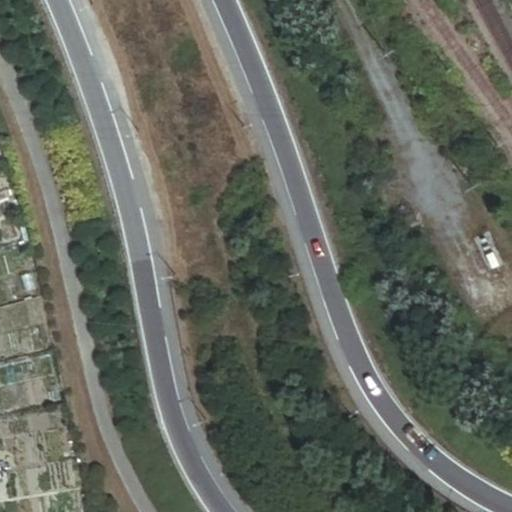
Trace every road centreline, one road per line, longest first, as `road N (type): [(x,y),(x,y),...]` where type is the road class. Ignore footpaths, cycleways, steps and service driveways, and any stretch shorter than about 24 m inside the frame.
road 1 (motorway): [(220,0),(382,402),(433,460),(511,509)]
road 2 (trunk): [(223,511),(175,423),(123,182),(57,0)]
